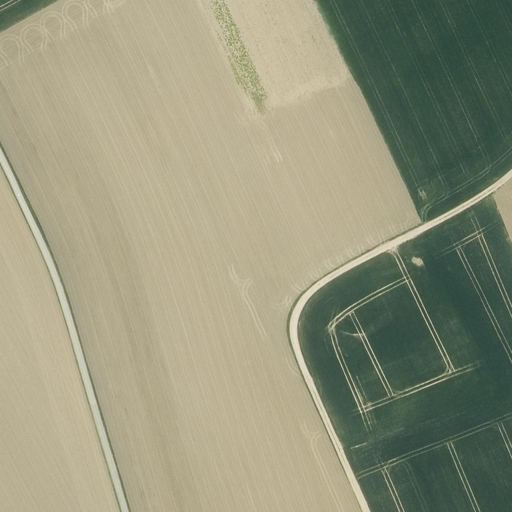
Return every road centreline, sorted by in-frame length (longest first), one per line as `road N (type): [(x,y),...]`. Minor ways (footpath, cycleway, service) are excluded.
road 1 (track): [(511,174),(346,266),(298,306),(298,353),(367,511)]
road 2 (unclassified): [(127,511),(65,302),(0,153)]
